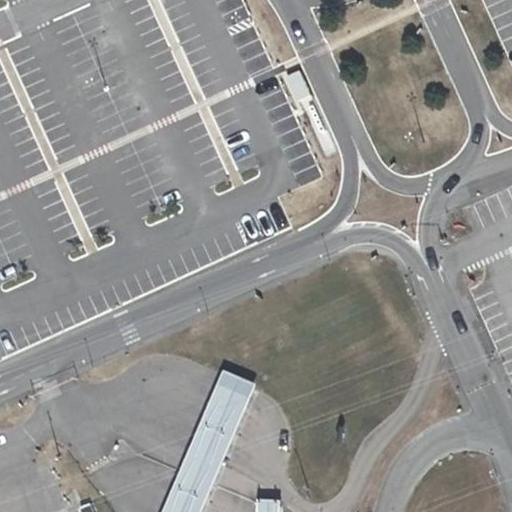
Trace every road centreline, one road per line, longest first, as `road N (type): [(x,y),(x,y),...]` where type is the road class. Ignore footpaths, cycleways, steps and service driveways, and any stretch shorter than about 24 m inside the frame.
road 1 (residential): [(316,242),(0,384)]
road 2 (residential): [(438,191),(470,158),(485,112),(431,0)]
road 3 (residential): [(511,464),(426,265)]
road 4 (residential): [(292,0),(355,144)]
road 5 (residential): [(426,265),(387,235),(316,242)]
